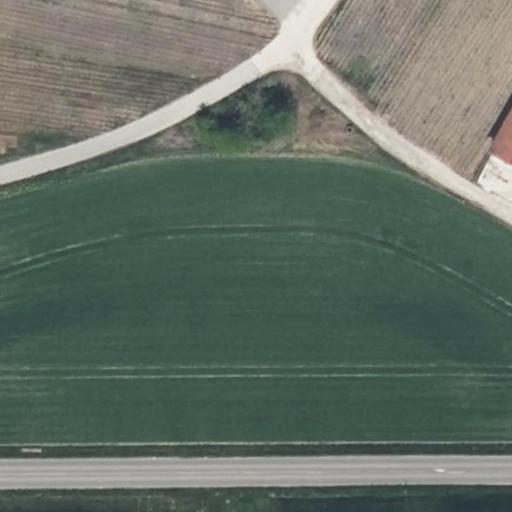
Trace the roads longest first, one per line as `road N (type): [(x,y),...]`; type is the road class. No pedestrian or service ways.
road 1 (tertiary): [(511,471),(0,475)]
road 2 (track): [(0,176),(150,125),(294,46),(325,0)]
road 3 (unknown): [(294,46),(369,117),(511,207)]
